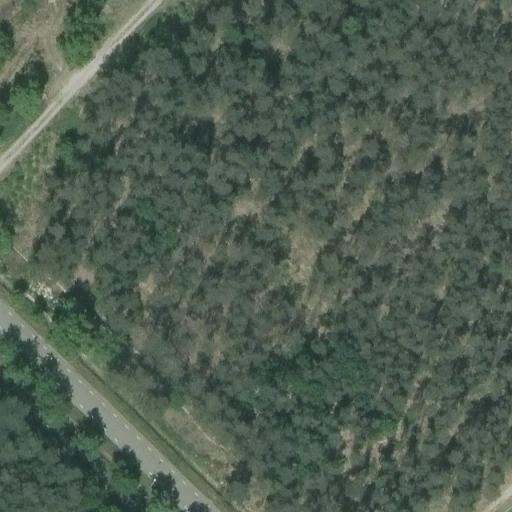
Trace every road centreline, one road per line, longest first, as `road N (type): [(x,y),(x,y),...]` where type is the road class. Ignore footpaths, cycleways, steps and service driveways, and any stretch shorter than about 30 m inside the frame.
road 1 (tertiary): [(194,511),(0,324)]
road 2 (track): [(151,0),(0,164)]
